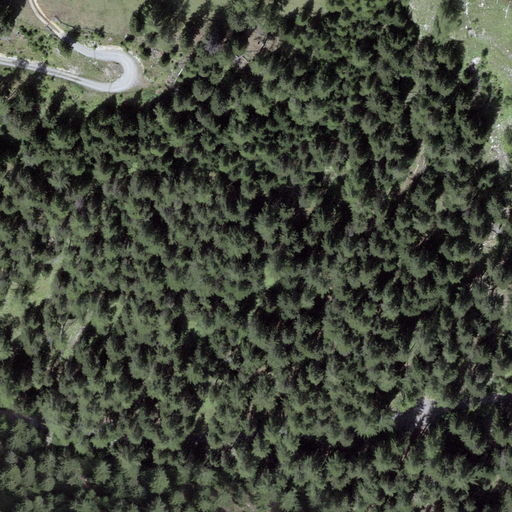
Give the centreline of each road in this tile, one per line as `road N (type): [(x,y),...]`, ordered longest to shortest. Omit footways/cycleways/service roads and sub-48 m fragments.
road 1 (track): [(511,400),(318,434),(158,438),(0,413)]
road 2 (track): [(0,60),(115,87),(131,81),(126,60),(69,43),(33,0)]
